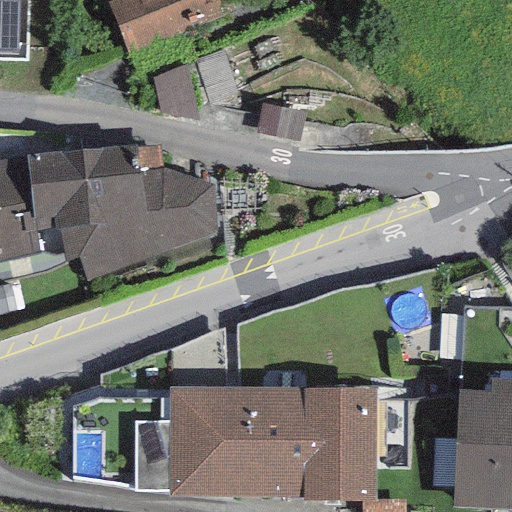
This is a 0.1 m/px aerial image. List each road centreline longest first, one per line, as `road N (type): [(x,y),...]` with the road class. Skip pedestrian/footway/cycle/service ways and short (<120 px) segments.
road 1 (tertiary): [(0,375),(485,196)]
road 2 (residential): [(485,196),(424,177),(315,168),(0,109)]
road 3 (unknown): [(0,445),(19,470),(130,511)]
